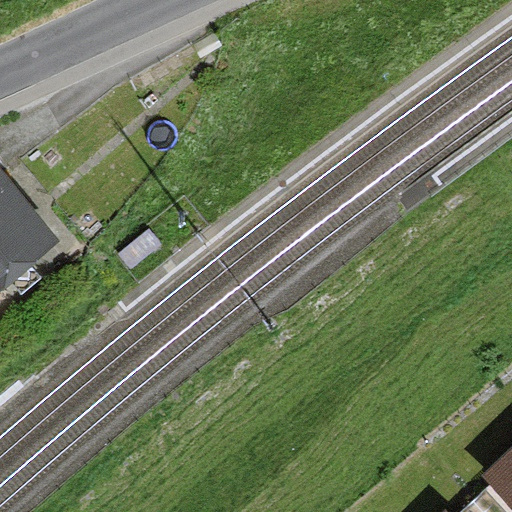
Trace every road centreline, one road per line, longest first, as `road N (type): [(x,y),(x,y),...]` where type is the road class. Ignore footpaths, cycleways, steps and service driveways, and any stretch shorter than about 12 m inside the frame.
road 1 (tertiary): [(156,0),(0,70)]
road 2 (unknown): [(511,425),(410,511)]
